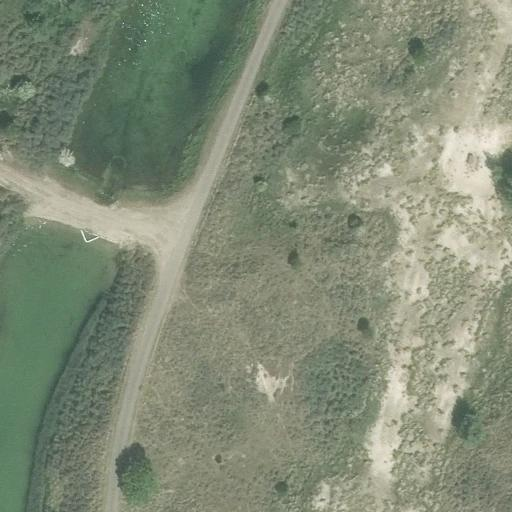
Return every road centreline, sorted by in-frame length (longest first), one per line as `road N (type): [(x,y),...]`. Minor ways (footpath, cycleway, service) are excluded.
road 1 (track): [(289,0),(198,228),(183,238),(130,426),(120,511)]
road 2 (track): [(183,238),(22,179),(0,163)]
